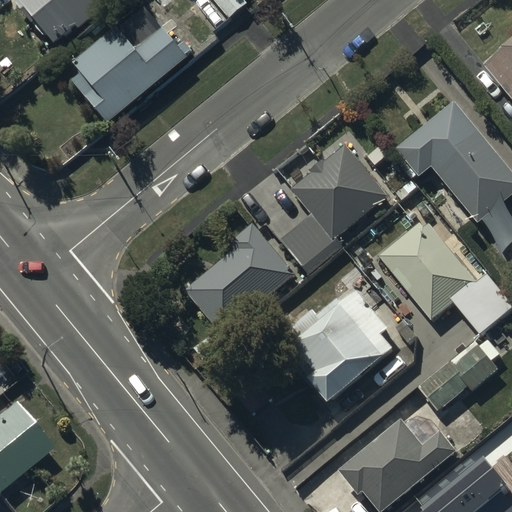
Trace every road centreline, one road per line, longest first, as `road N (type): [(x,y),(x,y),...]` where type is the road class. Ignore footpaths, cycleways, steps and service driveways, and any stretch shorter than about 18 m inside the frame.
road 1 (tertiary): [(382,0),(36,281)]
road 2 (secondary): [(195,476),(36,281)]
